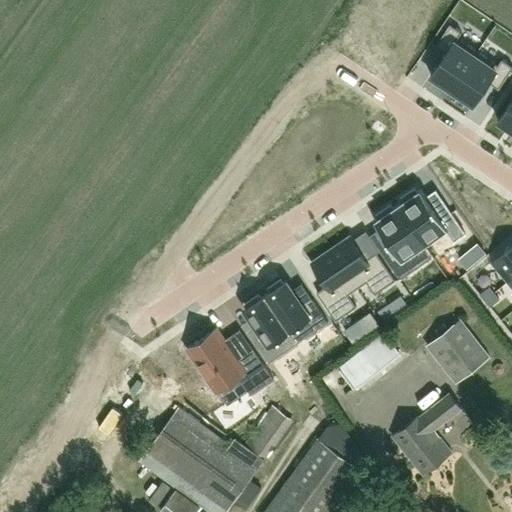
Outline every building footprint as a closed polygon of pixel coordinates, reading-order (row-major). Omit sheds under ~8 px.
[(452,89),(478,50),(458,37),(461,31),(450,23),(436,45),(446,52),(430,74),(452,89)] [(478,50),(452,89),(474,103),(489,81),(499,88),(511,67),(511,64),(502,58),(498,64),(478,50)] [(511,98),(498,119),(511,129),(511,98)] [(402,201),(397,204),(424,244),(446,229),(454,241),(465,233),(449,210),(439,216),(421,188),(417,191),(415,188),(400,198),(402,201)] [(378,218),(374,220),(393,248),(383,255),(399,278),(411,270),(403,258),(424,244),(397,204),(393,207),(391,204),(376,215),(378,218)] [(331,249),(357,288),(366,281),(375,294),(395,279),(377,252),(376,251),(366,258),(353,239),(351,236),(331,249)] [(511,243),(491,260),(508,281),(511,277),(511,243)] [(357,288),(331,249),(312,263),(327,285),(317,292),(336,320),(357,306),(348,294),(357,288)] [(269,292),(265,295),(298,342),(328,321),(313,299),(303,306),(286,281),(283,282),(281,279),(267,289),(269,292)] [(485,300),(494,292),(489,286),(480,293),(485,300)] [(494,292),(485,300),(490,306),(499,298),(494,292)] [(247,307),(245,309),(262,334),(252,340),(267,363),(298,342),(265,295),(261,297),(259,294),(245,304),(247,307)] [(456,382),(489,356),(460,318),(427,344),(456,382)] [(366,332),(358,321),(345,330),(352,341),(366,332)] [(215,329),(188,348),(217,391),(218,390),(237,377),(247,390),(250,394),(274,378),(250,343),(233,354),(223,340),(215,329)] [(381,330),(342,361),(357,380),(396,348),(381,330)] [(439,422),(441,424),(462,407),(450,392),(422,414),(421,412),(393,435),(423,474),(452,451),(433,427),(439,422)] [(227,510),(293,420),(272,405),(244,444),(235,437),(227,448),(175,411),(146,451),(227,510)] [(326,424),(318,436),(358,464),(364,456),(346,430),(338,423),(326,424)] [(145,451),(156,435),(147,428),(135,444),(145,451)] [(316,435),(262,511),(326,511),(359,465),(316,435)] [(247,510),(263,487),(251,478),(235,501),(247,510)]
